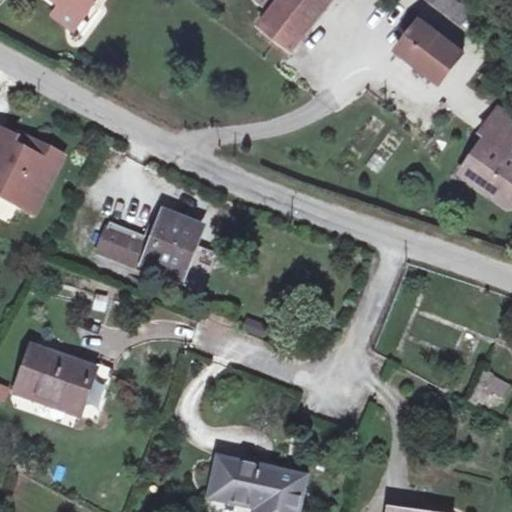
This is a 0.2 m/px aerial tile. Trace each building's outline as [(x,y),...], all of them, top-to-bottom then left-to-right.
[(59,0),(81,17),(94,0),(59,0)] [(274,0),(258,0),(273,12),(279,4),(274,0)] [(273,12),(261,27),(294,52),(335,0),(282,0),(279,4),(273,12)] [(430,0),(462,24),(473,10),(460,0),(430,0)] [(422,19),(399,49),(418,64),(425,69),(442,83),(465,53),(422,19)] [(418,64),(412,71),(419,76),(425,69),(418,64)] [(490,66),(481,77),(494,87),(502,76),(490,66)] [(491,141),(466,176),(511,208),(511,206),(511,154),(511,153),(511,151),(511,118),(499,109),(482,134),(491,141)] [(0,192),(16,200),(18,207),(35,216),(64,158),(32,142),(22,146),(20,150),(12,147),(15,140),(0,132),(0,192)] [(15,140),(12,147),(20,150),(22,146),(32,142),(18,135),(15,140)] [(108,230),(100,252),(146,270),(148,264),(179,276),(180,277),(188,258),(213,268),(218,254),(193,244),(198,230),(166,218),(154,248),(108,230)] [(146,270),(143,278),(174,290),(179,276),(148,264),(146,270)] [(244,318),(242,334),(264,338),(266,322),(244,318)] [(158,336),(190,341),(192,326),(161,321),(158,336)] [(35,350),(19,393),(78,415),(96,421),(114,374),(115,371),(69,354),(67,362),(35,350)] [(501,401),(509,386),(488,374),(479,389),(501,401)] [(219,461),(211,500),(258,510),(257,511),(297,511),(304,479),(219,461)]
